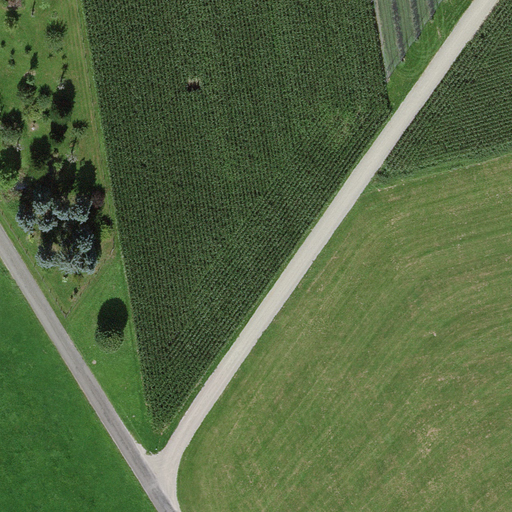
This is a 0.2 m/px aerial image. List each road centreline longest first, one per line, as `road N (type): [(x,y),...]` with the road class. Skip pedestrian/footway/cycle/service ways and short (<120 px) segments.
road 1 (track): [(170,511),(186,433),(490,0)]
road 2 (residential): [(0,235),(171,511)]
